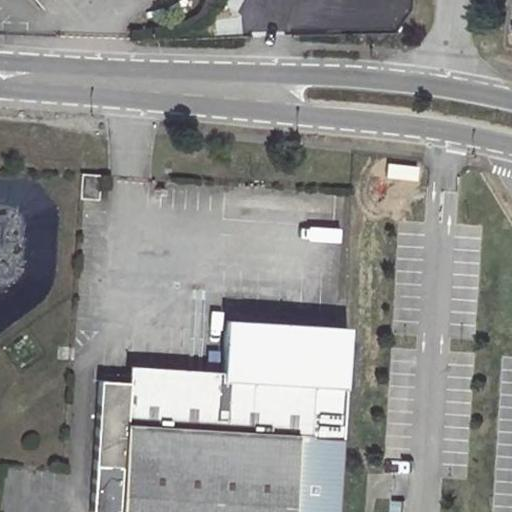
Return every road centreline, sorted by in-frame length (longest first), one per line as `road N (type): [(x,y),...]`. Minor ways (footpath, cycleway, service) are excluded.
road 1 (unclassified): [(228,86),(305,115),(429,126),(511,144)]
road 2 (unclassified): [(228,86),(0,73)]
road 3 (unclassified): [(440,85),(319,73),(228,86)]
